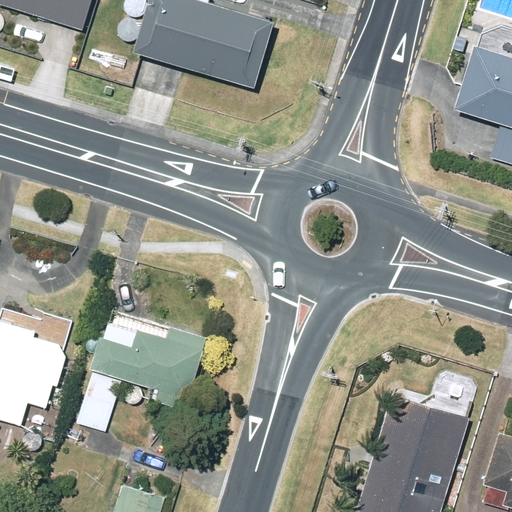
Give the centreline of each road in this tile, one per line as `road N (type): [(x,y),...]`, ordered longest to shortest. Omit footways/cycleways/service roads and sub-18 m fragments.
road 1 (secondary): [(0,129),(180,184)]
road 2 (residential): [(242,511),(286,363)]
road 3 (secondary): [(494,281),(360,272)]
road 4 (secondary): [(384,214),(494,281)]
